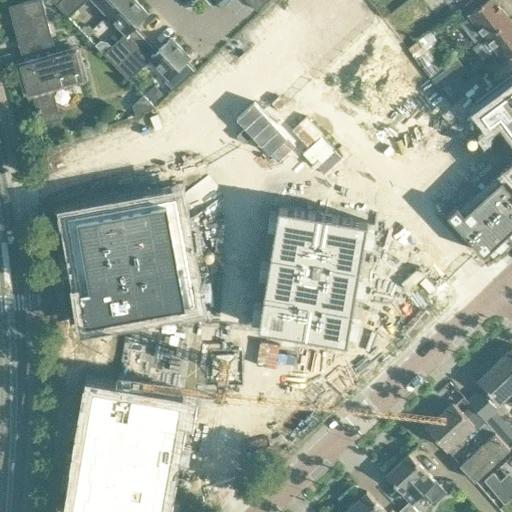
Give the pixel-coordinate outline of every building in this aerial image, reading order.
[(62,118),(61,117),(52,86),(84,77),(76,48),(57,54),(42,0),(29,0),(9,6),(40,124),(62,118)] [(86,0),(92,0),(107,15),(122,0),(59,0),(56,4),(68,17),(86,0)] [(103,54),(116,67),(145,39),(134,27),(148,14),(134,0),(122,0),(107,15),(108,16),(109,16),(125,33),(103,54)] [(267,0),(250,0),(249,2),(257,10),(267,0)] [(485,0),(468,14),(486,37),(510,19),(495,0),(485,0)] [(305,50),(303,52),(319,69),(350,40),(335,24),(338,22),(329,13),(312,29),(319,37),(306,50),(305,50)] [(511,54),(511,21),(510,19),(486,37),(504,61),(511,54)] [(380,24),(374,29),(381,38),(388,33),(380,24)] [(84,25),(81,28),(87,34),(92,29),(89,25),(84,25)] [(388,33),(381,38),(389,48),(395,43),(388,33)] [(194,70),(186,62),(190,57),(170,37),(170,38),(157,51),(145,39),(116,67),(128,80),(150,59),(168,77),(165,80),(174,89),(194,70)] [(350,40),(319,69),(333,84),(364,55),(350,40)] [(364,55),(333,84),(347,99),(378,70),(364,55)] [(405,56),(399,61),(406,70),(413,65),(405,56)] [(422,68),(416,73),(423,82),(429,77),(422,68)] [(432,79),(432,80),(452,105),(466,92),(452,74),(447,68),(432,79)] [(378,70),(347,99),(361,114),(392,85),(378,70)] [(458,205),(448,214),(485,254),(511,228),(511,72),(475,100),(490,121),(495,117),(511,139),(511,169),(465,213),(458,205)] [(392,85),(361,114),(374,129),(406,99),(392,85)] [(143,95),(132,105),(140,113),(155,107),(143,95)] [(406,99),(374,129),(391,146),(393,144),(393,143),(406,131),(414,138),(431,122),(423,113),(421,115),(406,99)] [(76,212),(68,213),(70,223),(69,223),(70,226),(70,225),(71,232),(73,243),(74,246),(76,257),(76,260),(78,271),(79,274),(82,291),(82,294),(83,294),(85,305),(84,305),(85,308),(83,308),(86,323),(110,318),(109,317),(112,316),(123,314),(124,314),(126,314),(126,313),(130,312),(117,389),(113,388),(110,387),(110,388),(105,387),(105,385),(92,383),(89,397),(91,398),(90,403),(89,406),(90,406),(88,417),(87,417),(87,420),(86,426),(79,425),(77,437),(84,438),(84,440),(83,442),(84,442),(82,454),(81,453),(81,456),(79,467),(78,470),(79,470),(77,481),(76,481),(76,484),(74,495),(74,498),(72,509),(71,511),(72,511),(71,511),(162,511),(163,510),(164,510),(164,507),(165,496),(166,496),(166,493),(167,484),(169,472),(170,472),(170,470),(172,457),(173,454),(174,443),(175,443),(175,440),(177,429),(178,427),(177,426),(179,415),(180,415),(180,413),(178,412),(180,400),(195,308),(197,307),(194,289),(194,286),(192,275),(191,272),(190,267),(188,255),(188,253),(187,253),(185,239),(185,236),(184,236),(182,225),(183,225),(182,222),(180,211),(179,206),(179,203),(178,204),(177,193),(170,194),(167,194),(167,195),(156,197),(156,196),(154,197),(142,199),(140,199),(140,200),(120,203),(117,203),(117,204),(106,206),(103,206),(92,209),(92,208),(89,209),(90,209),(78,211),(76,211),(76,212)] [(262,307),(259,327),(267,328),(267,329),(270,329),(281,331),(284,332),(284,331),(296,333),(295,333),(298,334),(298,333),(309,335),(309,336),(312,336),(316,337),(323,338),(326,339),(326,338),(337,340),(337,341),(340,341),(340,340),(348,342),(351,322),(352,319),(351,319),(353,308),(354,308),(354,305),(356,294),(356,292),(356,291),(358,280),(359,277),(358,277),(360,266),(361,266),(361,263),(363,252),(364,250),(363,249),(366,231),(367,231),(367,229),(368,221),(353,219),(353,218),(350,218),(339,216),(336,215),(336,216),(311,212),(311,211),(309,211),(308,211),(297,209),(295,208),(295,209),(279,206),(278,214),(277,216),(278,216),(275,235),(274,234),(274,237),(272,248),(271,251),(272,251),(270,262),(269,265),(270,265),(268,277),(267,277),(267,279),(265,291),(265,290),(264,293),(265,293),(263,304),(262,304),(262,307)] [(511,347),(478,380),(499,402),(511,390),(511,347)] [(481,389),(469,400),(486,419),(499,408),(481,389)] [(426,426),(475,480),(510,448),(465,397),(462,400),(473,412),(467,417),(454,402),(455,402),(454,401),(426,426)] [(423,492),(435,504),(447,492),(435,479),(434,480),(426,472),(426,471),(409,453),(386,474),(403,493),(404,493),(412,502),(423,492)] [(511,470),(508,466),(497,474),(511,492),(511,470)] [(511,493),(494,474),(485,481),(505,504),(511,497),(511,493)] [(345,511),(386,511),(367,491),(366,492),(366,493),(347,511),(346,511),(345,511)] [(398,511),(418,511),(409,502),(398,511)]
